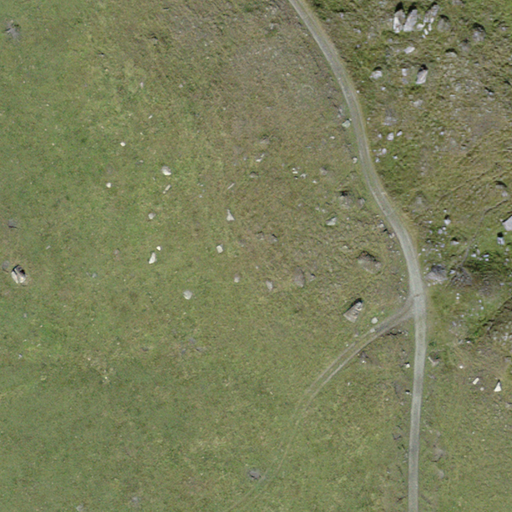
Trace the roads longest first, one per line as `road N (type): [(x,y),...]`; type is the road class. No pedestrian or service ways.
road 1 (track): [(295,0),(344,81),(368,171),(404,236),(419,294)]
road 2 (track): [(419,294),(325,375),(269,473),(230,511)]
road 3 (track): [(419,294),(410,511)]
